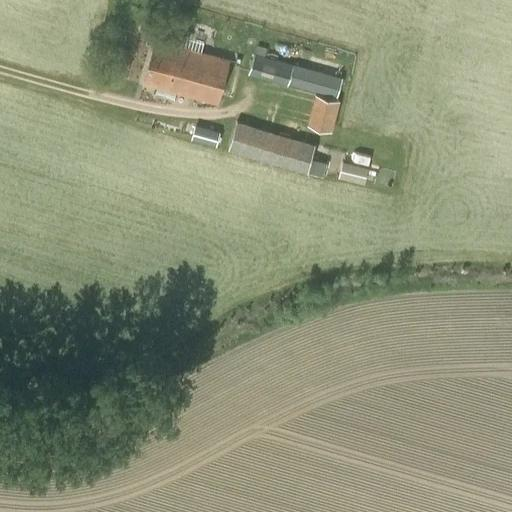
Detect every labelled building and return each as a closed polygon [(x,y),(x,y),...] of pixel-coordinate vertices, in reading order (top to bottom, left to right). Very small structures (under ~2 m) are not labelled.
[(174,99),(176,91),(217,102),(228,60),(156,40),(144,82),(156,85),(154,94),(174,99)] [(339,75),(293,64),(254,53),(248,74),(287,85),(288,83),(335,95),(339,75)] [(331,131),(340,100),(316,93),(307,125),(331,131)] [(237,120),(229,150),(325,174),(329,160),(313,156),(317,140),(237,120)] [(203,141),(218,146),(222,133),(207,128),(203,141)] [(339,176),(373,184),(377,170),(342,162),(339,176)]
